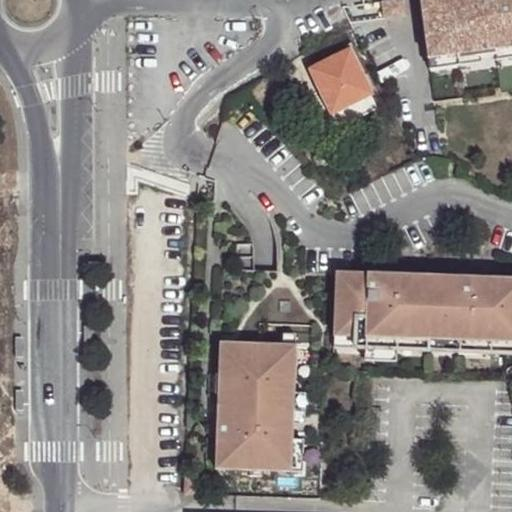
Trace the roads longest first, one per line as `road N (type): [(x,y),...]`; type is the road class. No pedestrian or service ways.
road 1 (unclassified): [(144,511),(169,148),(178,130),(268,49),(276,13),(261,0)]
road 2 (unclassified): [(61,214),(58,508)]
road 3 (unclassified): [(61,214),(73,88),(67,33)]
road 4 (unclassified): [(11,46),(61,214)]
